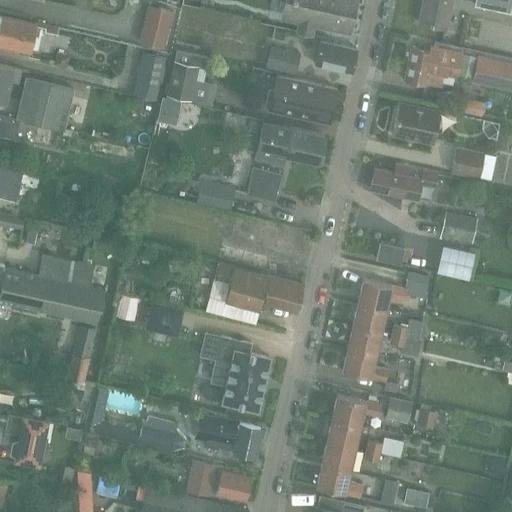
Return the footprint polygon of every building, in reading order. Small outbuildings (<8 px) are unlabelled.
[(284,0),(281,17),(299,20),(297,30),(310,33),(312,24),(348,31),(354,0),(284,0)] [(447,29),(452,0),(421,0),(417,23),(447,29)] [(511,0),(474,0),(474,4),(473,5),(510,13),(511,0)] [(147,4),(138,42),(163,48),(173,10),(147,4)] [(0,14),(0,51),(8,53),(9,50),(17,52),(18,48),(30,50),(36,22),(0,14)] [(318,40),(313,64),(351,72),(356,49),(318,40)] [(301,51),(271,43),(265,66),(295,74),(301,51)] [(440,83),(443,72),(457,75),(461,53),(432,46),(431,50),(410,46),(402,79),(426,84),(427,80),(440,83)] [(166,94),(191,100),(198,68),(205,69),(207,57),(176,50),(166,94)] [(57,52),(53,64),(66,67),(69,55),(57,52)] [(135,81),(136,81),(133,94),(156,99),(159,86),(158,86),(165,57),(141,52),(135,81)] [(511,89),(511,64),(478,57),(473,81),(511,89)] [(0,100),(5,102),(14,68),(0,64),(0,100)] [(265,105),(269,106),(268,108),(329,121),(336,87),(276,73),(272,90),(268,90),(265,105)] [(38,122),(37,124),(53,127),(53,126),(63,128),(64,126),(73,129),(76,114),(67,112),(73,88),(26,77),(16,117),(38,122)] [(480,116),(483,102),(463,97),(460,111),(480,116)] [(438,111),(397,102),(390,134),(431,143),(438,111)] [(0,115),(0,135),(14,139),(18,119),(0,115)] [(286,155),(319,162),(324,135),(263,124),(256,159),(284,165),(286,155)] [(123,147),(119,164),(138,168),(142,151),(123,147)] [(483,154),(455,148),(450,171),(477,177),(483,154)] [(484,154),(479,177),(490,180),(495,156),(484,154)] [(419,184),(434,187),(437,173),(422,169),(420,176),(407,174),(409,167),(392,164),(391,170),(374,167),(370,189),(416,199),(419,184)] [(0,196),(15,200),(22,172),(0,166),(0,196)] [(254,168),(249,194),(277,199),(282,174),(254,168)] [(202,175),(196,201),(228,209),(234,182),(202,175)] [(125,196),(123,204),(133,206),(135,199),(125,196)] [(459,207),(458,213),(477,217),(478,211),(459,207)] [(440,236),(472,243),(477,217),(458,213),(445,211),(440,236)] [(0,212),(0,225),(9,228),(9,227),(9,226),(12,215),(0,212)] [(120,218),(118,230),(127,232),(130,220),(120,218)] [(379,241),(375,259),(400,264),(404,247),(379,241)] [(0,300),(96,321),(104,286),(88,283),(91,263),(41,253),(37,271),(0,263),(0,300)] [(213,277),(209,297),(225,301),(258,310),(260,303),(261,302),(298,311),(304,285),(234,267),(219,263),(215,278),(213,277)] [(362,278),(356,301),(384,307),(386,308),(389,297),(403,301),(405,293),(423,298),(428,275),(407,271),(403,287),(392,285),(362,278)] [(145,328),(178,336),(184,309),(151,301),(145,328)] [(356,301),(352,323),(382,330),(386,308),(384,307),(356,301)] [(421,340),(420,339),(424,321),(408,318),(407,327),(394,323),(389,342),(402,345),(400,353),(416,357),(421,340)] [(352,323),(346,347),(376,354),(382,330),(352,323)] [(216,359),(210,380),(226,384),(221,402),(255,411),(256,409),(255,409),(268,359),(269,359),(269,358),(247,352),(249,344),(222,337),(220,345),(216,359)] [(374,365),(376,354),(346,347),(341,370),(370,377),(370,378),(385,381),(388,368),(374,365)] [(71,354),(66,378),(69,378),(69,379),(82,381),(88,357),(71,354)] [(511,361),(504,360),(502,370),(508,372),(511,372),(511,361)] [(69,378),(68,386),(83,390),(85,382),(82,381),(69,379),(69,378)] [(384,389),(384,390),(395,392),(397,385),(385,382),(384,389)] [(336,394),(331,417),(360,424),(363,413),(377,416),(379,403),(366,400),(366,401),(336,394)] [(82,397),(79,411),(87,412),(88,407),(90,399),(82,397)] [(413,401),(393,397),(390,408),(391,408),(389,418),(408,422),(413,401)] [(420,406),(417,422),(434,426),(437,411),(420,406)] [(87,412),(83,429),(85,429),(100,432),(104,412),(104,411),(88,407),(87,412)] [(19,435),(18,440),(12,442),(9,454),(15,458),(37,462),(42,436),(45,420),(7,413),(7,414),(0,413),(0,425),(4,426),(3,432),(19,435)] [(198,413),(193,437),(205,439),(203,445),(219,448),(221,454),(228,455),(233,451),(254,455),(260,426),(237,421),(198,413)] [(108,421),(105,433),(138,441),(170,450),(182,446),(185,436),(175,428),(176,423),(147,415),(146,420),(143,420),(141,429),(108,421)] [(331,417),(326,440),(355,447),(360,424),(331,417)] [(69,427),(68,438),(81,440),(83,440),(85,429),(83,429),(70,426),(69,427)] [(83,440),(82,445),(96,448),(99,438),(100,432),(85,429),(83,440)] [(326,440),(321,463),(350,470),(355,447),(326,440)] [(368,440),(366,449),(379,452),(382,442),(368,440)] [(364,458),(377,461),(379,452),(366,449),(364,458)] [(507,459),(493,456),(488,475),(502,479),(507,459)] [(207,490),(243,498),(248,475),(221,469),(222,465),(191,459),(184,490),(206,495),(207,490)] [(348,480),(350,470),(321,463),(315,486),(360,496),(362,483),(348,480)] [(126,481),(123,495),(136,498),(139,484),(126,481)] [(246,511),(247,509),(146,486),(139,511),(246,511)] [(419,507),(423,490),(409,487),(405,503),(419,507)]
